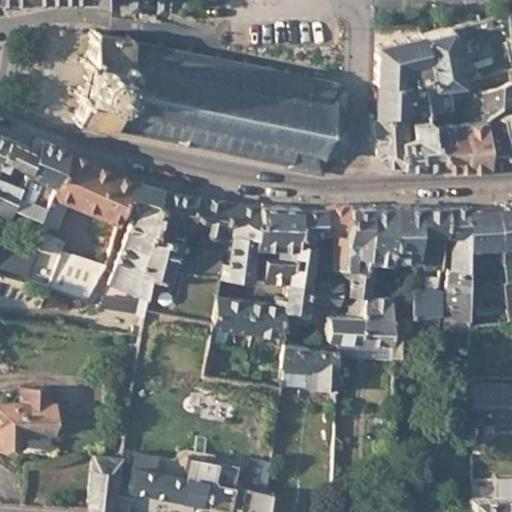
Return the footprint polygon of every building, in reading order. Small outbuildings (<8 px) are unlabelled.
[(131,0),(131,14),(144,14),(145,0),(159,0),(159,15),(171,16),(171,0),(131,0)] [(436,167),(455,168),(451,122),(439,124),(437,108),(448,107),(445,85),(460,83),(447,27),(417,33),(431,84),(423,86),(424,108),(424,117),(427,143),(433,142),(436,167)] [(191,53),(191,48),(188,47),(187,52),(162,47),(163,42),(159,42),(158,46),(128,40),(129,36),(125,36),(125,39),(97,34),(95,30),(93,30),(88,32),(87,36),(90,37),(89,41),(87,42),(88,43),(87,49),(85,51),(87,52),(82,55),(79,55),(78,60),(81,62),(83,65),(87,67),(86,74),(84,74),(83,76),(85,78),(84,85),(79,85),(74,86),(72,86),(71,93),(74,94),(77,98),(75,99),(77,100),(76,109),(73,109),(75,111),(74,115),(72,115),(71,117),(72,117),(74,119),(73,121),(76,121),(76,120),(107,126),(106,129),(109,129),(109,127),(285,163),(285,166),(319,173),(321,165),(324,148),(337,141),(338,143),(341,141),(339,139),(344,119),(347,119),(347,116),(344,115),(345,92),(344,91),(336,89),(337,82),(308,76),(309,71),(305,70),(303,75),(288,72),(290,67),(285,66),(285,71),(271,69),(272,64),(267,63),(267,67),(247,63),(248,59),(244,58),(243,63),(222,59),(222,54),(218,54),(218,58),(191,53)] [(417,33),(375,43),(373,83),(378,84),(377,90),(377,98),(377,107),(376,114),(407,110),(424,108),(423,86),(431,84),(417,33)] [(482,120),(483,120),(508,97),(511,96),(511,66),(508,68),(510,80),(481,91),(482,120)] [(511,113),(511,96),(508,97),(483,120),(486,168),(497,167),(507,166),(507,165),(502,115),(511,113)] [(371,115),(369,114),(371,138),(372,150),(375,156),(381,160),(389,165),(399,165),(398,138),(403,137),(403,120),(408,119),(407,110),(376,114),(371,115)] [(511,113),(502,115),(507,165),(511,164),(511,113)] [(398,138),(399,165),(411,164),(417,164),(415,143),(427,143),(424,117),(408,119),(410,135),(403,137),(398,138)] [(475,167),(486,168),(483,120),(482,120),(459,121),(463,167),(475,167)] [(460,167),(463,167),(459,121),(451,122),(455,168),(460,167)] [(24,169),(32,147),(6,135),(0,151),(0,213),(7,217),(11,208),(9,207),(18,185),(4,180),(11,163),(24,169)] [(24,169),(18,185),(9,207),(11,208),(38,218),(66,146),(37,135),(32,147),(24,169)] [(423,168),(436,167),(433,142),(427,143),(415,143),(417,164),(423,168)] [(83,192),(93,162),(87,159),(79,155),(66,148),(66,146),(38,218),(55,225),(70,187),(83,192)] [(96,197),(106,167),(93,162),(83,192),(96,197)] [(121,207),(129,177),(106,167),(96,197),(121,207)] [(120,212),(131,215),(132,211),(131,211),(139,180),(129,177),(121,207),(120,212)] [(141,315),(143,306),(147,285),(148,276),(137,274),(159,187),(139,180),(131,211),(132,211),(131,215),(107,284),(138,295),(137,302),(103,297),(100,309),(141,315)] [(148,276),(147,285),(152,286),(153,277),(168,281),(179,224),(184,193),(159,187),(137,274),(148,276)] [(184,193),(179,224),(186,226),(187,223),(192,195),(184,193)] [(223,230),(227,201),(200,196),(192,195),(187,223),(200,225),(204,226),(204,228),(204,231),(204,233),(206,235),(207,236),(208,236),(210,236),(211,236),(212,235),(214,233),(215,232),(216,228),(223,230)] [(235,200),(235,202),(231,232),(234,233),(235,240),(228,239),(225,261),(218,260),(217,273),(216,276),(248,281),(253,242),(254,233),(255,232),(256,203),(248,202),(235,200)] [(492,202),(492,203),(496,231),(500,247),(504,297),(511,296),(511,200),(505,201),(492,202)] [(235,202),(227,201),(223,230),(223,231),(230,232),(228,239),(235,240),(234,233),(231,232),(235,202)] [(262,243),(266,203),(256,203),(255,232),(254,233),(253,242),(262,243)] [(290,237),(295,205),(294,205),(266,203),(262,243),(262,254),(288,256),(290,237)] [(345,242),(346,204),(346,203),(334,203),(334,204),(328,204),(328,232),(333,232),(333,242),(345,242)] [(386,257),(391,204),(366,203),(366,205),(364,267),(387,269),(386,257)] [(487,204),(478,205),(479,245),(482,248),(500,247),(496,231),(492,203),(487,204)] [(320,211),(320,204),(295,205),(290,237),(309,240),(309,236),(318,236),(319,232),(319,211),(320,211)] [(328,232),(328,204),(320,204),(320,211),(319,211),(319,232),(328,232)] [(364,267),(366,205),(346,204),(345,242),(345,261),(344,268),(348,269),(348,272),(347,293),(363,293),(363,292),(364,267)] [(407,204),(391,204),(386,257),(413,260),(414,237),(416,204),(407,204)] [(442,232),(442,204),(427,204),(416,204),(414,237),(420,238),(419,265),(425,266),(424,290),(411,289),(411,304),(410,309),(437,311),(440,269),(442,232)] [(465,249),(465,205),(459,205),(448,205),(447,233),(445,270),(466,269),(466,264),(465,249)] [(465,205),(465,249),(482,248),(479,245),(478,205),(465,205)] [(198,235),(200,225),(187,223),(186,226),(185,232),(198,235)] [(87,300),(103,266),(62,252),(65,239),(47,232),(31,281),(87,300)] [(307,283),(307,280),(312,241),(309,240),(290,237),(288,256),(285,280),(307,283)] [(345,261),(345,242),(333,242),(332,260),(345,261)] [(0,245),(0,265),(25,274),(31,256),(0,245)] [(181,253),(182,253),(196,255),(197,248),(182,245),(181,253)] [(179,268),(217,273),(218,260),(219,258),(213,257),(213,250),(197,248),(196,255),(182,253),(179,268)] [(285,280),(288,256),(262,254),(261,278),(285,280)] [(344,268),(345,261),(332,260),(330,260),(330,266),(340,272),(348,272),(348,269),(344,268)] [(389,292),(387,269),(364,267),(363,292),(389,292)] [(467,319),(466,269),(445,270),(442,319),(451,319),(451,325),(465,325),(464,319),(467,319)] [(283,304),(282,318),(303,320),(307,283),(285,280),(284,295),(283,304)] [(303,320),(317,322),(318,302),(340,303),(340,282),(307,280),(307,283),(303,320)] [(362,316),(389,317),(389,314),(390,303),(389,292),(363,292),(363,293),(362,316)] [(347,316),(362,316),(363,293),(347,293),(347,316)] [(204,311),(211,313),(214,294),(207,294),(204,311)] [(208,328),(280,338),(282,318),(283,304),(273,303),(246,299),(214,294),(211,313),(210,319),(208,328)] [(273,303),(283,304),(284,295),(277,295),(273,298),(273,303)] [(390,303),(389,314),(410,315),(410,309),(411,304),(390,303)] [(334,340),(390,342),(389,331),(389,328),(389,317),(362,316),(347,316),(337,315),(337,309),(325,308),(322,346),(334,348),(334,340)] [(389,314),(389,317),(389,328),(405,327),(410,327),(410,315),(389,314)] [(390,342),(390,355),(407,355),(406,331),(389,331),(390,342)] [(277,383),(331,389),(334,348),(322,346),(316,346),(280,342),(277,383)] [(511,377),(467,377),(467,384),(468,404),(469,424),(478,424),(511,424),(511,377)] [(468,404),(467,384),(457,384),(457,404),(468,404)] [(17,386),(17,403),(47,402),(46,385),(17,386)] [(0,444),(22,444),(21,431),(50,430),(49,402),(47,402),(17,403),(0,403),(0,444)] [(65,420),(66,428),(103,427),(102,419),(65,420)] [(478,424),(469,424),(469,450),(478,450),(478,424)] [(201,498),(207,468),(209,459),(183,454),(182,460),(178,475),(141,467),(144,452),(130,449),(122,487),(124,487),(201,502),(201,498)] [(478,450),(469,450),(469,461),(481,461),(481,451),(478,450)] [(178,475),(182,460),(144,452),(141,467),(178,475)] [(86,508),(102,511),(111,511),(118,455),(89,454),(86,508)] [(263,511),(264,510),(266,490),(268,460),(257,459),(254,489),(239,486),(241,475),(207,468),(201,498),(232,504),(231,511),(263,511)] [(496,483),(469,484),(469,497),(496,496),(496,483)] [(198,511),(201,502),(124,487),(122,497),(198,511)] [(275,491),(266,490),(264,510),(273,511),(275,491)] [(511,511),(511,496),(496,496),(469,497),(468,511),(511,511)]
